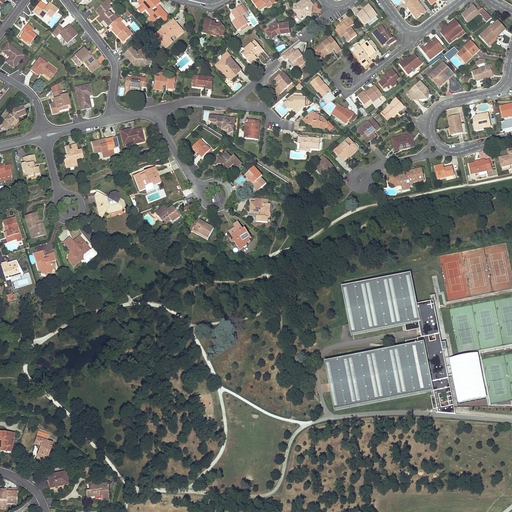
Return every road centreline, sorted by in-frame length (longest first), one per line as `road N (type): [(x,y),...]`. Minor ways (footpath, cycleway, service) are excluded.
road 1 (residential): [(65,0),(113,62),(113,119)]
road 2 (residential): [(511,56),(500,88),(439,106),(432,139)]
